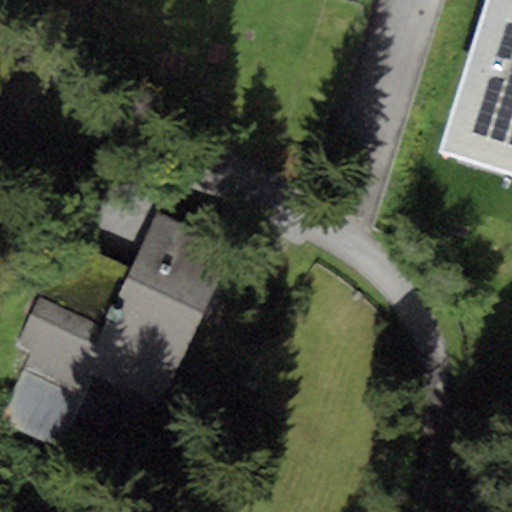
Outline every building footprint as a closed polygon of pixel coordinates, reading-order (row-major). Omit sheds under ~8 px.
[(511,0),(487,0),(439,156),(511,178),(511,0)] [(0,105),(27,58),(0,43),(0,105)] [(94,224),(133,243),(158,191),(119,172),(94,224)] [(176,381),(235,242),(156,209),(104,331),(97,347),(176,381)] [(104,331),(40,299),(16,347),(33,355),(0,422),(0,423),(48,447),(97,347),(104,331)]
